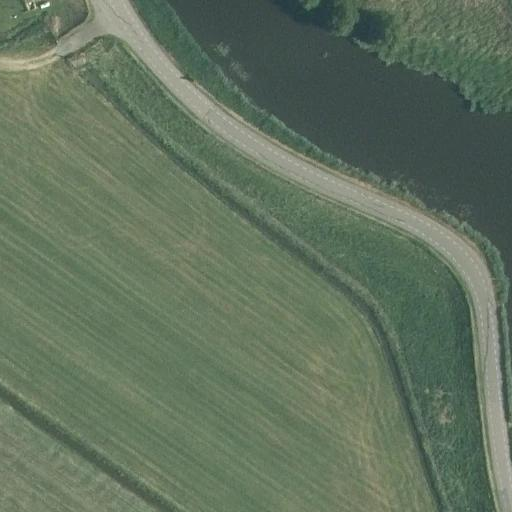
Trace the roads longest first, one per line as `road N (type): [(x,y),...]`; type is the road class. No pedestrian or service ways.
road 1 (tertiary): [(511,504),(486,307),(464,261),(424,230),(220,124),(150,57),(114,0)]
road 2 (track): [(123,13),(62,52),(0,62)]
